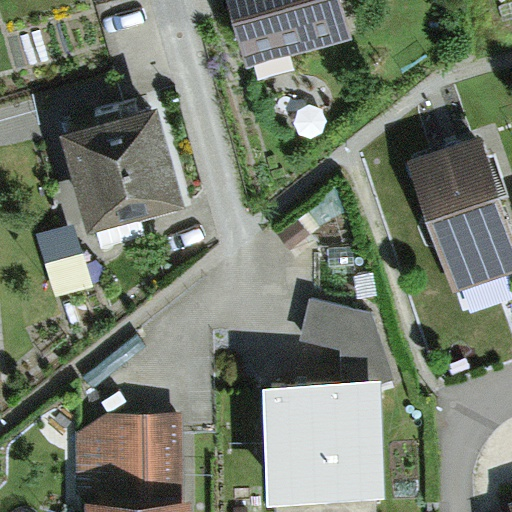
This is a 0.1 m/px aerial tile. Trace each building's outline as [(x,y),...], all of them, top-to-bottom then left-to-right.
[(227,0),(246,66),(352,37),(341,0),(227,0)] [(158,108),(60,135),(88,236),(186,209),(158,108)] [(511,273),(511,236),(478,139),(408,163),(454,293),(511,273)] [(91,286),(72,222),(37,233),(56,296),(91,286)] [(341,350),(341,382),(381,380),(393,379),(372,312),(312,300),(299,340),(341,350)] [(341,382),(263,386),(269,505),(281,504),(281,511),(373,511),(372,498),(386,498),(381,380),(341,382)] [(182,504),(181,414),(105,414),(77,434),(77,494),(87,494),(87,511),(192,511),(193,504),(182,504)]
